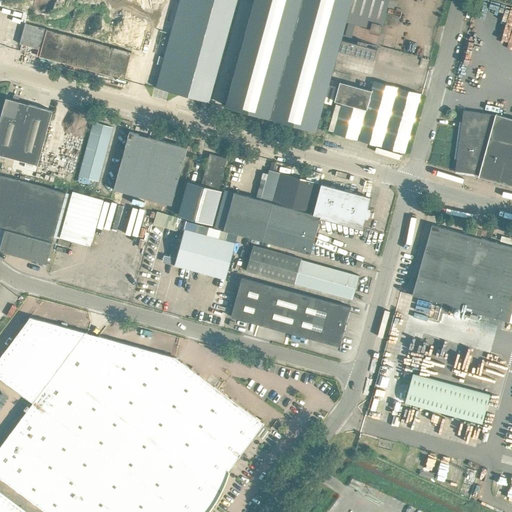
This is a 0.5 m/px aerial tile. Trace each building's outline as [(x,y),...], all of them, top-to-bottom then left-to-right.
[(211,92),(236,0),(180,0),(156,87),(209,101),(211,92)] [(254,0),(236,67),(226,106),(316,130),(324,102),(331,104),(335,86),(329,84),(338,51),(375,60),(377,50),(350,43),(341,40),(343,34),(352,37),(356,23),(370,27),(369,31),(379,34),(380,30),(388,0),(254,0)] [(132,52),(25,23),(20,44),(20,43),(39,49),(37,55),(124,79),(132,52)] [(360,41),(362,35),(355,33),(353,39),(360,41)] [(404,152),(421,93),(374,80),(371,90),(340,81),(337,91),(335,101),(342,103),(334,133),(404,152)] [(0,154),(38,165),(50,120),(53,110),(18,101),(19,98),(14,96),(13,99),(6,97),(0,119),(0,154)] [(511,185),(511,118),(496,114),(496,115),(464,110),(462,122),(463,122),(458,159),(457,159),(455,171),(456,172),(456,170),(475,173),(479,174),(479,176),(511,185)] [(98,181),(110,137),(113,127),(94,121),(91,131),(79,176),(98,181)] [(177,186),(187,147),(129,131),(127,141),(114,190),(172,205),(177,186)] [(188,181),(179,215),(213,224),(222,190),(219,189),(227,158),(210,153),(201,185),(188,181)] [(317,193),(320,183),(281,173),(273,202),(312,214),(317,193)] [(0,227),(52,242),(66,192),(1,174),(0,177),(0,227)] [(367,207),(370,197),(321,184),(313,214),(321,216),(362,227),(364,217),(368,218),(369,216),(372,217),(374,211),(370,210),(371,208),(367,207)] [(311,253),(321,216),(313,214),(312,214),(273,202),(234,192),(224,230),(311,253)] [(157,211),(153,225),(177,231),(184,233),(187,222),(187,220),(181,218),(157,211)] [(165,256),(164,262),(175,265),(225,278),(237,235),(187,222),(184,233),(177,259),(170,257),(165,256)] [(413,294),(413,295),(510,321),(511,312),(511,246),(489,240),(432,225),(427,241),(426,247),(416,281),(415,285),(413,294)] [(52,242),(0,227),(0,246),(0,247),(0,250),(47,263),(52,242)] [(481,236),(483,230),(473,227),(471,233),(481,236)] [(359,275),(301,259),(302,259),(253,245),(246,270),(295,284),(295,283),(352,299),(353,299),(359,275)] [(340,346),(351,307),(242,277),(231,316),(340,346)] [(223,489),(225,485),(228,478),(229,474),(230,471),(229,470),(264,423),(175,357),(86,332),(30,316),(0,357),(0,377),(33,402),(0,446),(0,477),(46,511),(197,511),(211,494),(217,499),(218,499),(219,497),(220,495),(222,492),(223,489)] [(413,373),(405,403),(482,424),(490,394),(413,373)] [(352,478),(348,486),(357,490),(361,482),(352,478)] [(0,511),(27,511),(0,491),(0,511)]
